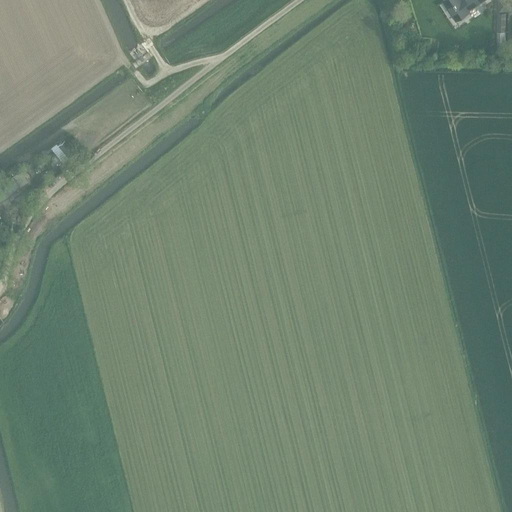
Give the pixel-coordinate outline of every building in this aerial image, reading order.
[(443,0),(456,20),(469,11),(468,10),(482,0),(443,0)] [(511,11),(511,0),(498,0),(499,11),(511,11)] [(506,31),(506,13),(498,13),(497,31),(506,31)] [(506,49),(506,32),(498,32),(498,49),(506,49)] [(65,139),(57,145),(68,158),(76,152),(65,139)] [(11,177),(0,185),(0,200),(0,201),(19,187),(11,177)]
